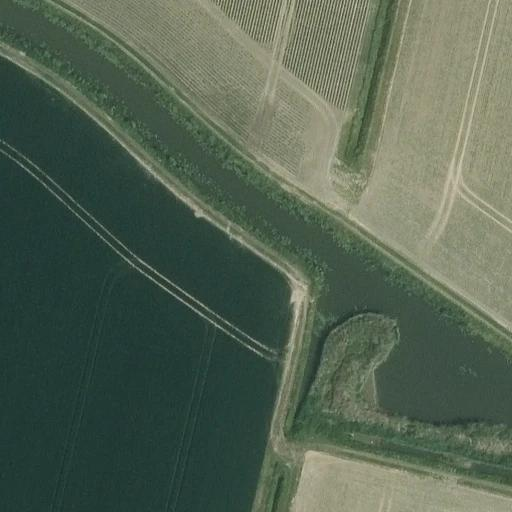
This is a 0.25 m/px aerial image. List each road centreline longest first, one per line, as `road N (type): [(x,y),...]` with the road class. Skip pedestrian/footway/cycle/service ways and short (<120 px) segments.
road 1 (track): [(511,496),(276,439),(312,283),(190,198),(55,81),(0,47)]
road 2 (track): [(52,0),(151,67),(266,167),(511,336)]
road 3 (track): [(403,0),(351,226)]
road 4 (track): [(374,0),(326,208)]
